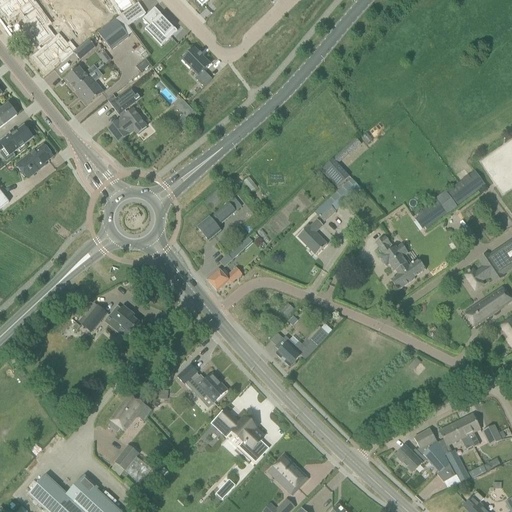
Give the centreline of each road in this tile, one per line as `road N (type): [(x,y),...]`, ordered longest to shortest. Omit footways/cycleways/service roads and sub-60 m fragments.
road 1 (unclassified): [(495,385),(374,324),(266,283),(214,317)]
road 2 (tertiary): [(214,317),(351,460)]
road 3 (tertiary): [(365,0),(242,130)]
road 4 (residential): [(290,0),(229,61),(167,0)]
road 5 (residential): [(195,294),(89,419)]
road 6 (unclassified): [(351,460),(495,385)]
